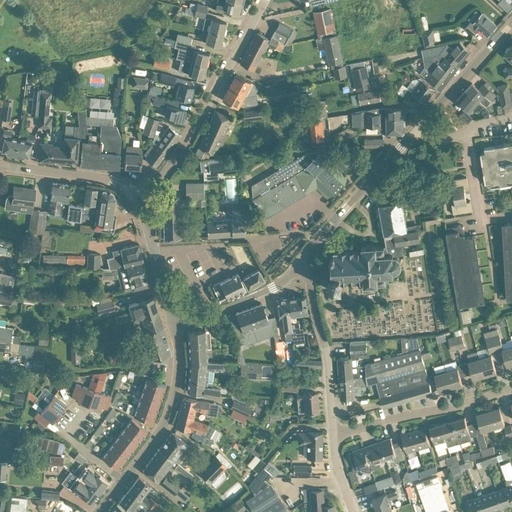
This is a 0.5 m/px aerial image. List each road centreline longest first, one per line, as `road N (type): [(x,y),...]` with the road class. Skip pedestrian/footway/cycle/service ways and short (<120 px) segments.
road 1 (residential): [(129,192),(164,173),(265,0)]
road 2 (tertiary): [(297,268),(417,127)]
road 3 (residential): [(332,434),(511,387)]
road 4 (residential): [(332,434),(326,352),(309,277),(297,268)]
road 5 (tertiary): [(122,479),(173,397),(172,321)]
road 6 (tertiary): [(417,127),(511,22)]
road 7 (tertiary): [(172,321),(254,296),(297,268)]
road 8 (tertiary): [(129,192),(102,178),(0,164)]
